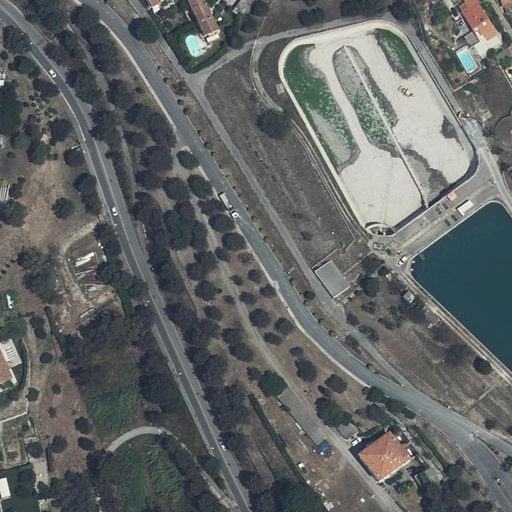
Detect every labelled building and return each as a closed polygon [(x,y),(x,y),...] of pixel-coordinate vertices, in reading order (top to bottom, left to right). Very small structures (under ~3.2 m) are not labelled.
[(157,0),(144,0),(148,6),(150,8),(159,2),(157,0)] [(215,30),(199,0),(184,0),(203,37),(215,30)] [(251,7),(253,8),(257,0),(239,0),(231,11),(242,19),(251,7)] [(480,42),(471,47),(472,49),(471,50),(477,60),(492,51),(502,44),(475,0),(463,0),(468,8),(462,11),(480,42)] [(495,55),(499,64),(511,56),(511,54),(509,47),(495,55)] [(511,109),(510,117),(508,117),(507,117),(505,118),(504,119),(502,120),(500,122),(497,125),(496,128),(496,132),(496,138),(499,143),(504,148),(509,149),(511,149),(511,109)] [(487,172),(491,168),(486,161),(482,163),(487,172)] [(349,287),(331,260),(317,270),(315,272),(333,298),(338,295),(349,287)] [(386,277),(391,284),(399,276),(393,271),(386,277)] [(416,301),(410,296),(406,300),(412,306),(416,301)] [(438,321),(425,308),(421,312),(435,325),(438,321)] [(0,357),(0,382),(9,379),(0,357)] [(280,375),(270,382),(317,440),(327,433),(280,375)] [(361,426),(354,419),(346,418),(337,424),(348,437),(361,426)] [(408,459),(407,459),(388,435),(361,457),(380,481),(408,459)]
